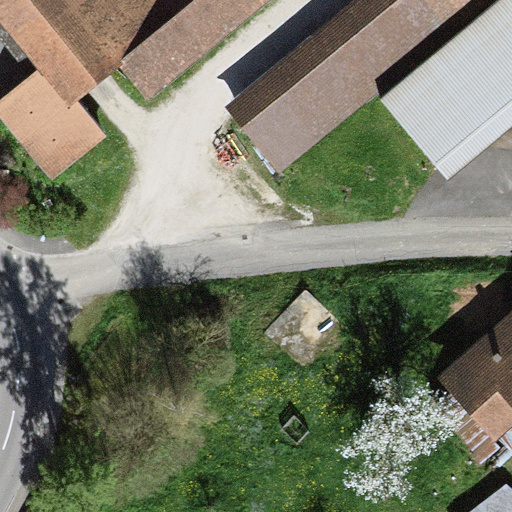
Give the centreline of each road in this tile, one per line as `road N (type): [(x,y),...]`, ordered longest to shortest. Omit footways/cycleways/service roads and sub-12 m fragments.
road 1 (residential): [(2,296),(72,278),(333,245),(511,235)]
road 2 (tertiary): [(2,296),(19,363),(0,456)]
